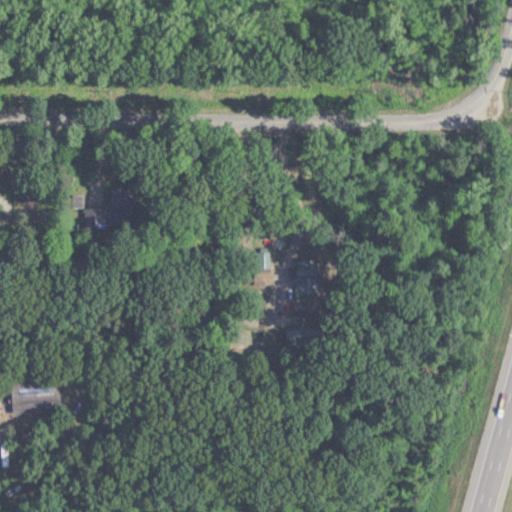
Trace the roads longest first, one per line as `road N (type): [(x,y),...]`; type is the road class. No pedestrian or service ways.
road 1 (residential): [(454,127),(420,134),(0,123)]
road 2 (residential): [(454,127),(479,113),(511,25)]
